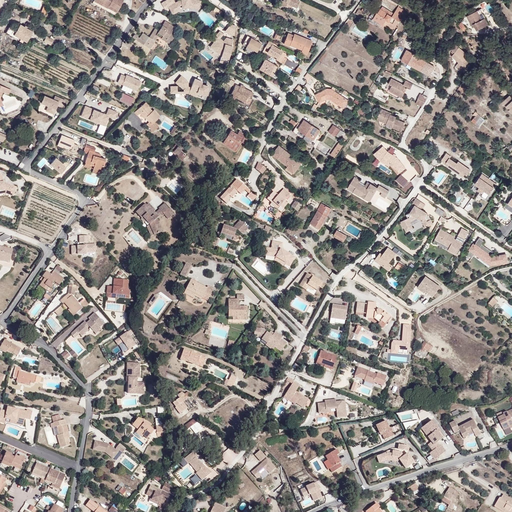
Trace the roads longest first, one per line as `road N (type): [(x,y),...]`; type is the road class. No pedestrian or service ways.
road 1 (residential): [(70,511),(87,395),(45,347),(3,319),(81,204),(79,192),(28,164),(149,0)]
road 2 (residential): [(173,511),(212,487),(252,439),(339,276),(423,179),(424,162),(403,138),(428,99)]
road 3 (unclassified): [(314,511),(511,446)]
road 4 (unclassified): [(359,0),(286,95),(252,167)]
